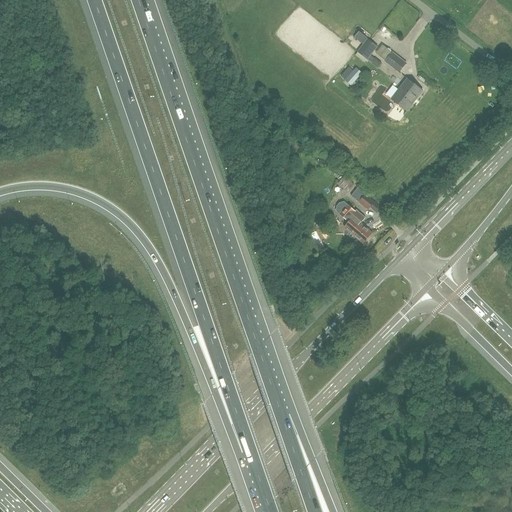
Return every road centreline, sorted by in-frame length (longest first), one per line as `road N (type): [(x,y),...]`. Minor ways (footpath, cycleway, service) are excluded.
road 1 (motorway): [(94,0),(250,451)]
road 2 (motorway): [(282,418),(137,0)]
road 3 (motorway): [(0,190),(76,191),(139,233),(250,451)]
road 4 (secondary): [(406,251),(151,511)]
road 5 (secondary): [(207,511),(426,288)]
road 6 (secondary): [(511,143),(406,251)]
